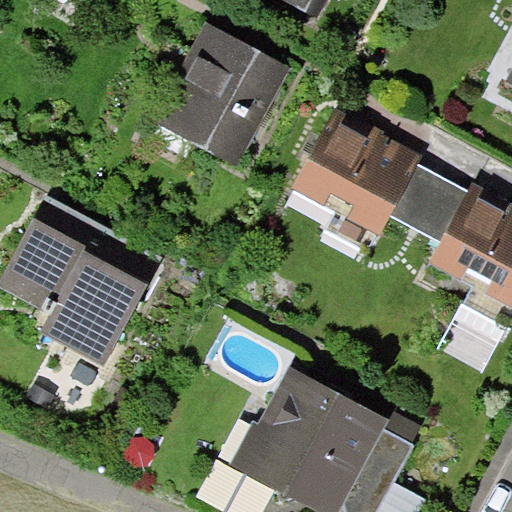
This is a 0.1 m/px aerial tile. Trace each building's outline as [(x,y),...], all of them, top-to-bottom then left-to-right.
[(293,67),(206,21),(153,119),(241,165),(293,67)] [(375,255),(426,161),(339,114),(300,187),(341,210),(330,231),(375,255)] [(506,341),(511,329),(511,201),(478,183),(435,261),(481,286),(464,318),(506,341)] [(119,347),(166,261),(49,197),(2,284),(119,347)] [(345,511),(393,420),(293,366),(242,463),(278,481),(286,510),(315,499),(339,511),(345,511)]
